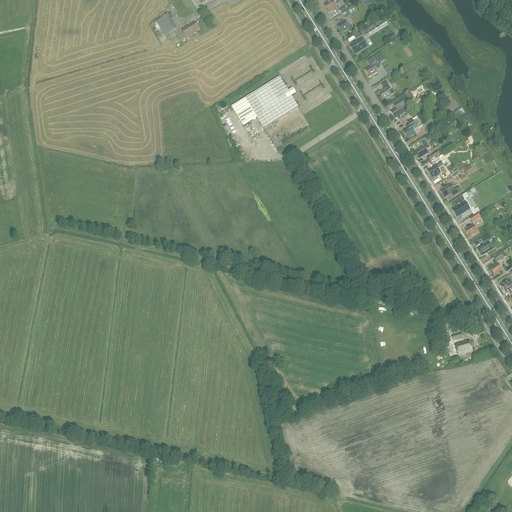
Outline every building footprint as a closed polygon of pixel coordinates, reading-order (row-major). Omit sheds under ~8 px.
[(329,12),(336,8),(333,3),(337,1),(336,0),(331,0),(332,0),(324,5),(329,12)] [(369,0),(365,0),(363,2),(367,9),(373,5),(369,0)] [(341,14),(347,9),(344,3),(342,5),(343,7),(338,10),(341,14)] [(347,15),(346,12),(342,14),(344,17),(346,21),(352,17),(349,13),(347,15)] [(165,37),(177,29),(168,14),(156,22),(165,37)] [(366,35),(387,22),(385,20),(364,33),(366,35)] [(348,26),(345,21),(337,26),(342,33),(348,30),(350,33),(354,30),(351,25),(348,26)] [(200,29),(195,22),(192,24),(191,23),(181,30),(186,38),(196,32),(196,31),(200,29)] [(355,55),(363,50),(368,46),(363,39),(350,47),(355,55)] [(370,67),(364,70),(369,77),(377,73),(376,71),(374,68),(375,68),(378,66),(376,64),(375,62),(379,60),(379,61),(385,58),(381,53),(366,62),(370,67)] [(288,91),(280,78),(232,107),(244,127),(257,118),(264,129),(299,107),(292,96),(296,94),(293,89),(288,91)] [(389,92),(388,91),(391,89),(386,81),(381,84),(384,90),(379,93),(384,101),(391,96),(391,95),(395,93),(392,89),(389,92)] [(409,103),(414,100),(409,91),(404,95),(409,103)] [(454,98),(450,93),(442,98),(446,105),(453,101),(452,100),(454,98)] [(395,119),(403,114),(400,109),(405,106),(406,106),(403,101),(394,106),(396,108),(390,111),(395,119)] [(461,108),(453,113),(456,118),(460,116),(465,113),(461,108)] [(469,120),(467,116),(465,113),(460,116),(465,123),(469,120)] [(407,128),(403,131),(408,139),(415,134),(413,131),(414,130),(422,126),(419,121),(415,123),(414,124),(412,120),(408,122),(409,125),(407,126),(406,126),(407,128)] [(420,158),(427,154),(426,150),(430,148),(425,139),(420,142),(423,146),(415,151),(420,158)] [(442,153),(443,154),(453,147),(451,142),(440,149),(440,150),(442,153)] [(429,161),(439,154),(438,151),(427,158),(429,161)] [(437,169),(443,165),(441,162),(435,166),(428,170),(432,178),(440,173),(437,169)] [(453,189),(451,185),(444,189),(443,189),(442,190),(441,190),(441,191),(445,198),(452,194),(454,197),(461,192),(457,186),(453,189)] [(452,210),(457,217),(470,209),(464,200),(462,196),(456,199),(460,205),(454,209),(452,210)] [(473,224),(481,218),(477,213),(469,218),(473,224)] [(470,237),(477,232),(473,224),(465,229),(470,237)] [(477,249),(482,256),(493,249),(488,240),(491,238),(488,233),(480,238),(483,243),(484,243),(484,244),(477,249)] [(501,252),(493,258),(496,263),(504,258),(501,253),(501,252)] [(494,276),(502,271),(497,263),(489,268),(494,276)] [(511,284),(509,280),(501,286),(502,289),(502,290),(503,291),(504,292),(505,293),(507,291),(510,295),(511,293),(511,284)] [(453,341),(463,339),(461,333),(451,336),(453,341)] [(458,355),(472,351),(469,340),(455,344),(458,355)]
